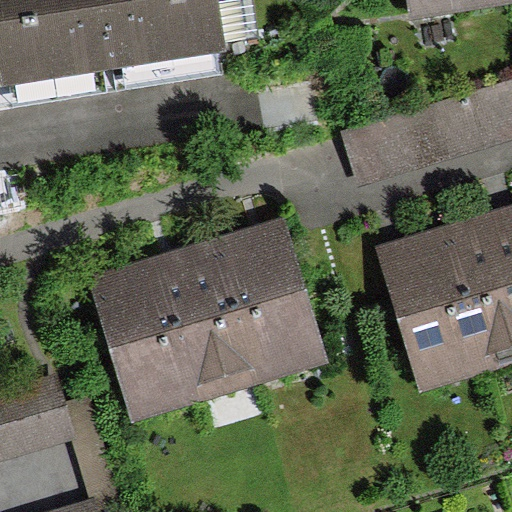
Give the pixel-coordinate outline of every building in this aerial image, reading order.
[(0,0),(0,70),(232,33),(226,0),(0,0)] [(511,240),(506,221),(447,238),(486,368),(511,359),(511,240)] [(277,233),(218,251),(256,380),(315,363),(277,233)] [(447,238),(389,255),(427,385),(486,368),(447,238)] [(218,251),(158,268),(196,398),(256,380),(218,251)] [(158,268),(98,285),(136,415),(196,398),(158,268)] [(0,454),(76,431),(62,386),(0,405),(0,454)]
